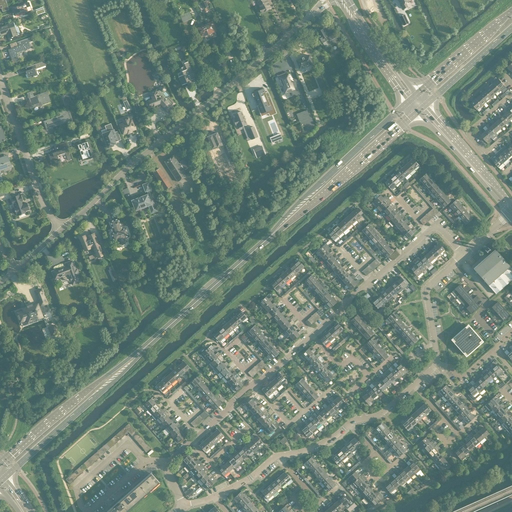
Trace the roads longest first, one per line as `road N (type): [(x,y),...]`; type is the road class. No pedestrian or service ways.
road 1 (unclassified): [(61,228),(326,0)]
road 2 (primary): [(413,97),(267,238)]
road 3 (primary): [(267,238),(421,107)]
road 4 (primary): [(3,477),(139,351)]
road 5 (primary): [(139,351),(0,462)]
road 6 (primary): [(139,351),(267,238)]
road 7 (residential): [(61,228),(42,203),(0,81)]
road 8 (tertiary): [(511,211),(421,107)]
road 9 (primary): [(511,11),(413,97)]
road 10 (residential): [(511,93),(467,132),(485,153),(511,131)]
road 11 (primary): [(421,107),(511,27)]
road 12 (secondary): [(413,97),(342,0)]
